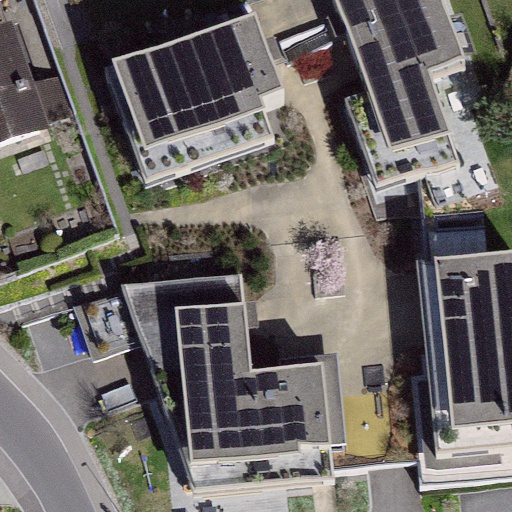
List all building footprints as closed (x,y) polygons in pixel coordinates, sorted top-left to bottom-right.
[(435,0),(334,0),(368,101),(345,109),(375,198),(459,170),(429,81),(460,71),(435,0)] [(256,23),(107,72),(146,189),(270,148),(260,116),(284,108),(256,23)] [(6,35),(0,37),(0,160),(44,145),(6,35)] [(511,262),(417,271),(434,459),(511,451),(511,262)] [(242,280),(121,291),(196,499),(331,488),(321,374),(250,380),(242,280)] [(74,312),(95,369),(139,353),(117,296),(74,312)]
